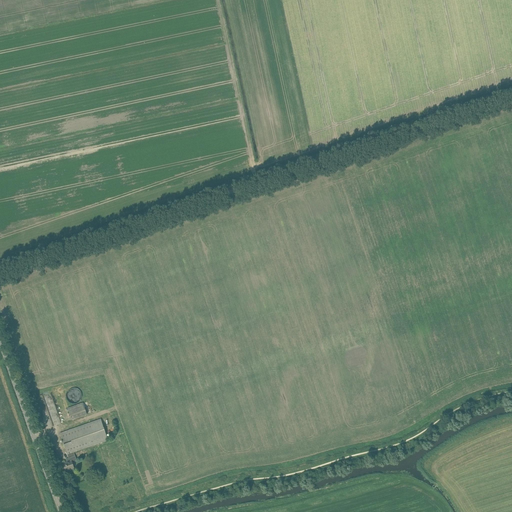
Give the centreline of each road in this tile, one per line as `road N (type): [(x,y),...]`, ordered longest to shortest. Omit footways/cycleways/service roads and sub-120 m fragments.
road 1 (unclassified): [(0,271),(511,94)]
road 2 (unclassified): [(61,511),(0,339)]
